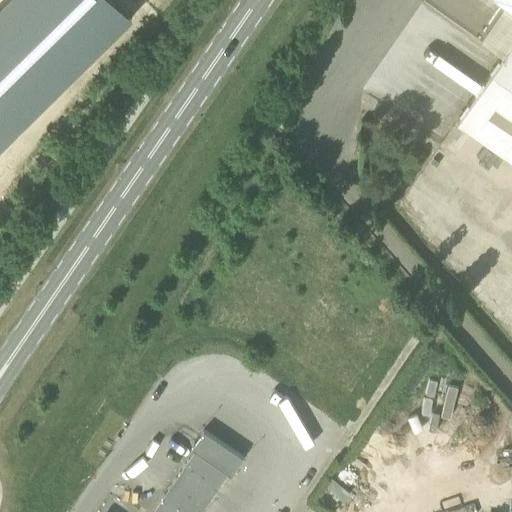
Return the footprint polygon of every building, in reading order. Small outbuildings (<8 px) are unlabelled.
[(0,145),(128,19),(108,0),(2,0),(0,2),(0,145)] [(511,0),(495,0),(511,11),(511,0)] [(511,41),(457,121),(511,159),(511,41)] [(396,205),(419,221),(448,181),(443,177),(456,159),(439,147),(396,205)] [(445,256),(477,276),(511,222),(479,202),(445,256)] [(200,511),(208,500),(228,472),(231,474),(237,466),(243,456),(204,429),(197,438),(191,447),(195,449),(151,511),(200,511)]
